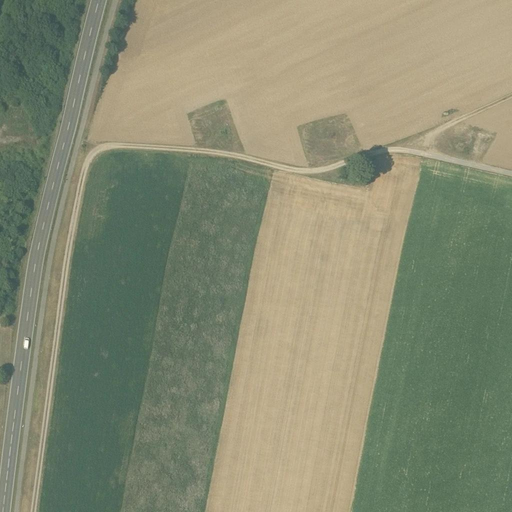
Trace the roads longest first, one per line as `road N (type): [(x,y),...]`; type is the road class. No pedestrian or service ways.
road 1 (secondary): [(8,511),(36,299),(100,0)]
road 2 (track): [(40,511),(85,182),(108,151)]
road 3 (track): [(108,151),(229,161),(288,180),(329,182)]
road 4 (track): [(511,186),(387,157),(329,182)]
road 5 (track): [(511,96),(387,157)]
